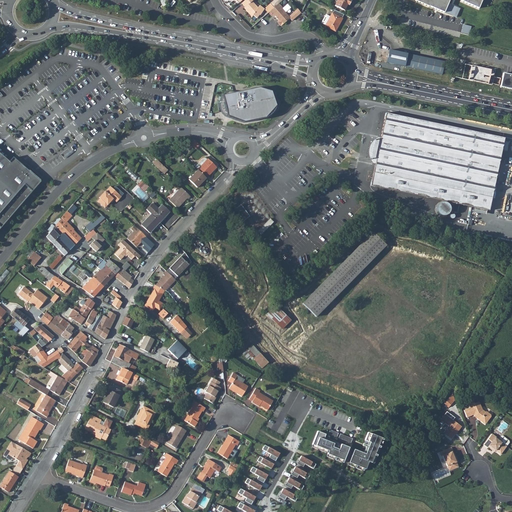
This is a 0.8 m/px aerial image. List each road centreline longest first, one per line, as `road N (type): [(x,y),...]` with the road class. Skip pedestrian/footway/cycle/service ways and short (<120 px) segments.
road 1 (residential): [(0,262),(92,160),(143,137),(209,132)]
road 2 (residential): [(37,473),(127,507),(155,506),(178,486),(222,415),(243,417)]
road 3 (unknown): [(362,178),(373,192),(453,223),(511,233)]
road 4 (residential): [(131,294),(161,248),(231,176)]
road 5 (secondary): [(511,110),(387,84)]
road 6 (secondary): [(268,59),(150,35)]
road 7 (residential): [(272,511),(267,496),(305,400)]
